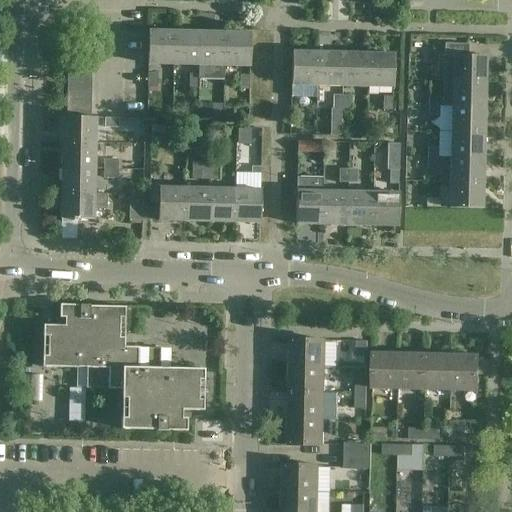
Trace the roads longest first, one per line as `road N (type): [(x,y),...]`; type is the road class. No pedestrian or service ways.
road 1 (residential): [(247,275),(511,324)]
road 2 (residential): [(10,267),(14,0)]
road 3 (residential): [(10,267),(247,275)]
road 4 (residential): [(247,511),(247,275)]
